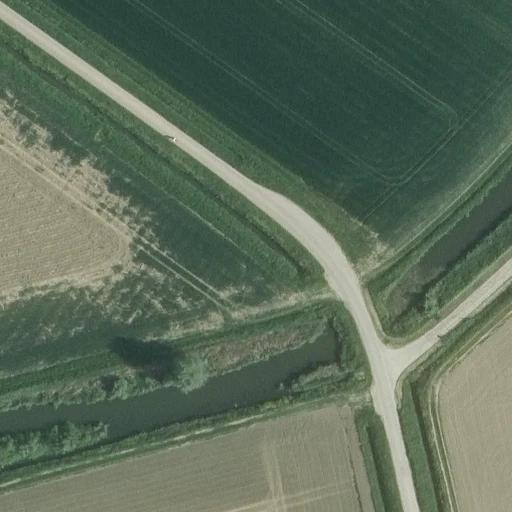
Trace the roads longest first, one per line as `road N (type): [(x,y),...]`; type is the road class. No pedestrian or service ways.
road 1 (unclassified): [(410,511),(376,353),(325,247),(296,218),(0,9)]
road 2 (track): [(378,368),(443,329),(511,267)]
